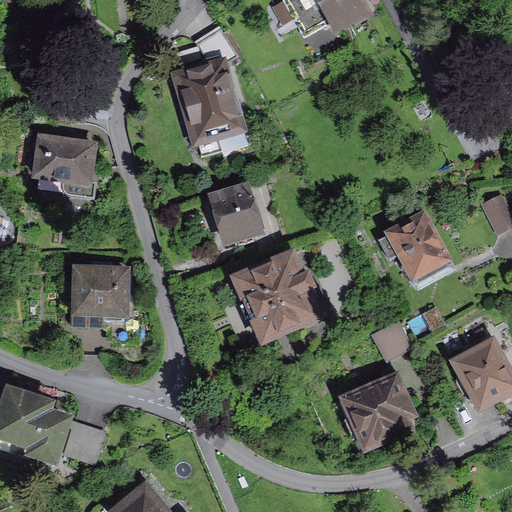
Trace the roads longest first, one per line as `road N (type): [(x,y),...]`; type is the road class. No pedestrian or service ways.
road 1 (residential): [(176,410),(174,346),(116,131),(126,84),(194,0)]
road 2 (residential): [(176,410),(262,467),(316,484),(419,468),(511,423)]
road 3 (residential): [(0,353),(176,410)]
